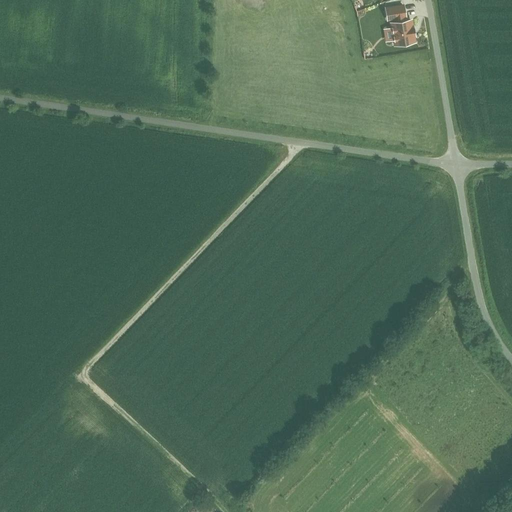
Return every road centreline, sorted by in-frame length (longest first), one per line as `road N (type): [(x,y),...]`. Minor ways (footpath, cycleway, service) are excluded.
road 1 (track): [(303,143),(91,363),(92,379),(229,511)]
road 2 (unclassified): [(457,162),(0,96)]
road 3 (residential): [(511,359),(476,285),(457,162)]
road 4 (unclassified): [(429,0),(457,162)]
